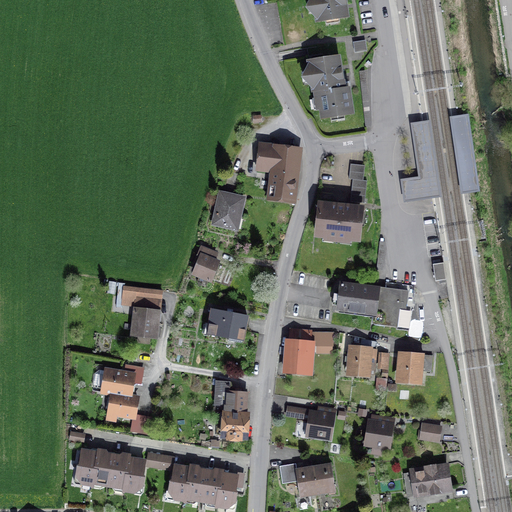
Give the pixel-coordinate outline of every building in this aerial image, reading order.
[(313,0),(317,21),(347,16),(344,0),(313,0)] [(367,43),(355,45),(357,56),(369,54),(367,43)] [(352,112),(348,88),(345,89),(344,81),(342,81),(338,58),(309,63),(313,90),(315,90),(316,98),(319,98),(322,117),(352,112)] [(365,70),(359,71),(366,126),(372,126),(365,70)] [(468,114),(449,117),(461,194),(480,191),(468,114)] [(254,119),(255,126),(264,125),(263,118),(254,119)] [(400,180),(404,202),(442,197),(430,120),(410,123),(418,177),(400,180)] [(275,170),(271,197),(292,200),(297,151),(260,146),(257,168),(275,170)] [(353,179),(350,202),(364,203),(367,181),(363,180),(365,165),(350,164),(349,179),(353,179)] [(220,194),(214,223),(235,228),(238,210),(240,211),(243,199),(220,194)] [(340,242),(341,238),(358,240),(361,217),(359,217),(360,208),(344,206),(344,201),(338,201),(337,205),(322,204),(321,213),(319,213),(316,236),(334,238),(333,241),(340,242)] [(385,243),(380,242),(377,270),(382,270),(385,243)] [(198,263),(194,274),(210,280),(217,262),(213,261),(216,254),(202,248),(196,262),(198,263)] [(435,281),(446,279),(443,263),(433,264),(435,281)] [(397,326),(399,308),(402,308),(403,303),(406,304),(408,291),(385,289),(341,283),(337,310),(374,314),(373,323),(397,326)] [(135,311),(136,311),(157,313),(158,313),(162,290),(147,289),(146,297),(135,296),(134,301),(137,301),(135,311)] [(229,338),(229,337),(243,340),(247,316),(212,309),(207,334),(229,338)] [(155,327),(157,313),(136,311),(134,333),(157,336),(158,328),(155,327)] [(311,372),(312,353),(308,353),(311,333),(291,331),(287,370),(311,372)] [(317,354),(335,353),(335,336),(316,336),(317,354)] [(352,343),(350,373),(374,375),(376,349),(359,348),(360,344),(352,343)] [(379,354),(378,366),(387,367),(388,354),(379,354)] [(418,381),(419,371),(431,372),(432,356),(399,354),(398,369),(401,370),(400,380),(418,381)] [(102,392),(112,393),(130,396),(134,375),(106,370),(102,392)] [(379,380),(378,391),(388,392),(389,381),(379,380)] [(223,435),(245,437),(247,415),(243,414),(244,393),(230,392),(225,392),(223,413),(224,413),(223,435)] [(137,398),(130,396),(112,393),(109,413),(134,417),(137,398)] [(290,408),(289,415),(310,418),(311,413),(311,411),(290,408)] [(330,438),(333,416),(311,413),(310,418),(308,435),(330,438)] [(382,454),(383,446),(388,447),(391,425),(370,422),(366,444),(374,445),(373,452),(382,454)] [(423,423),(420,439),(439,442),(441,426),(423,423)] [(71,432),(70,439),(83,441),(85,434),(71,432)] [(82,478),(82,483),(93,485),(93,482),(98,453),(82,450),(80,467),(78,468),(77,474),(79,476),(82,478)] [(100,484),(108,486),(113,456),(105,454),(106,452),(98,451),(98,453),(93,482),(100,484)] [(148,453),(146,466),(159,468),(161,455),(148,453)] [(116,487),(116,486),(124,488),(129,458),(129,456),(122,454),(121,457),(113,456),(108,486),(116,487)] [(171,470),(174,457),(161,455),(159,468),(171,470)] [(141,477),(144,461),(129,458),(124,488),(123,490),(135,492),(136,486),(137,486),(140,486),(142,485),(143,479),(141,477)] [(335,490),(331,465),(314,468),(317,493),(335,490)] [(175,493),(174,498),(185,500),(186,498),(191,468),(175,466),(172,483),(171,484),(170,489),(171,491),(175,493)] [(193,499),(193,500),(201,501),(206,471),(198,470),(199,467),(191,466),(191,468),(186,498),(193,499)] [(288,467),(290,482),(297,481),(296,470),(297,470),(296,466),(288,467)] [(425,492),(425,491),(449,488),(446,468),(435,469),(435,466),(417,468),(417,472),(404,474),(407,494),(425,492)] [(280,469),(282,483),(290,482),(288,467),(280,469)] [(297,481),(300,496),(317,493),(314,468),(297,470),(296,470),(297,481)] [(209,502),(209,501),(216,503),(221,473),(222,471),(214,470),(214,472),(206,471),(201,501),(209,502)] [(242,487),(243,477),(221,473),(216,503),(216,505),(227,507),(226,511),(234,511),(236,502),(234,500),(235,494),(234,493),(235,486),(242,487)]
